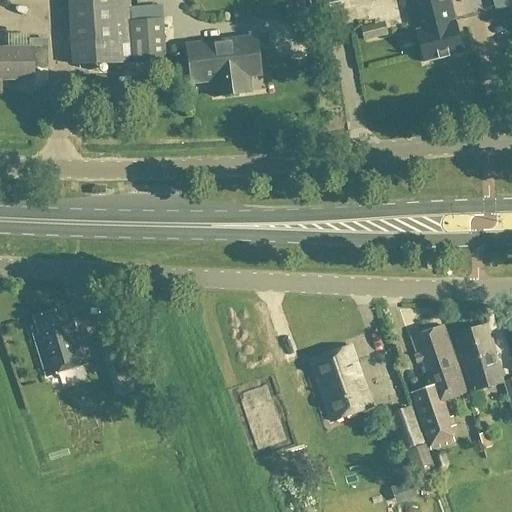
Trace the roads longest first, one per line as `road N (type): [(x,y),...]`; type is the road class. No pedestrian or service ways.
road 1 (unclassified): [(485,146),(188,169),(0,167)]
road 2 (unclassified): [(476,292),(0,272)]
road 3 (primary): [(511,204),(206,227)]
road 4 (primary): [(206,227),(511,237)]
road 5 (primary): [(206,227),(0,222)]
